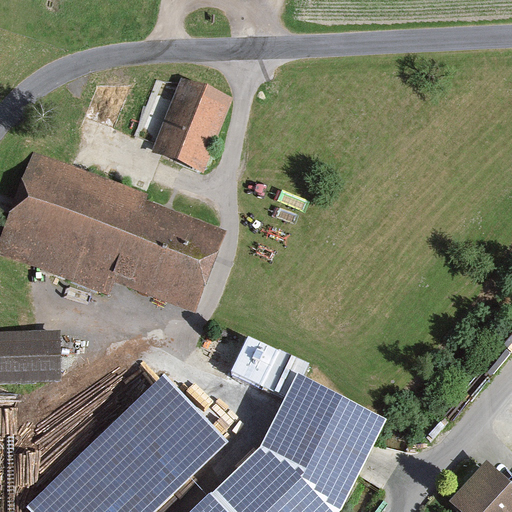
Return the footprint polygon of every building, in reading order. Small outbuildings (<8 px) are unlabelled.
[(178,86),(152,150),(203,170),(229,106),(178,86)] [(0,243),(185,313),(215,233),(26,162),(0,229),(0,243)] [(56,341),(0,342),(0,384),(57,383),(56,341)] [(286,402),(261,452),(260,450),(194,511),(342,511),(386,424),(303,381),(310,367),(279,354),(263,391),(286,402)] [(159,511),(228,446),(165,378),(26,510),(27,511),(159,511)] [(511,511),(511,486),(486,463),(449,504),(457,511),(511,511)]
